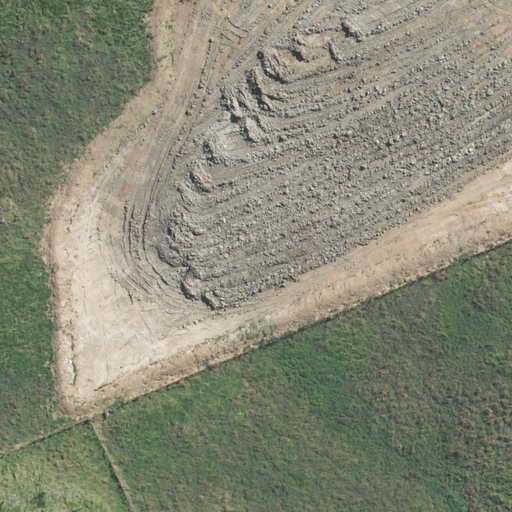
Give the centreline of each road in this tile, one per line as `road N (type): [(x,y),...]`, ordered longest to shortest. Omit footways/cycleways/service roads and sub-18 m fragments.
road 1 (unknown): [(0,193),(462,0)]
road 2 (unknown): [(56,0),(117,145)]
